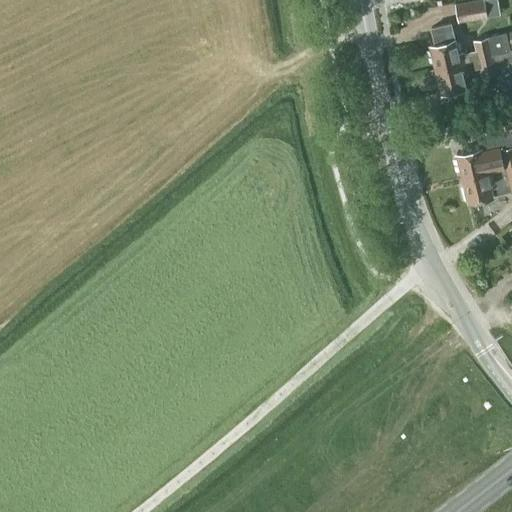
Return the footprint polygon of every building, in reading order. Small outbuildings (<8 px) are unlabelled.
[(488,17),(484,0),(467,0),(454,2),(458,22),(488,17)] [(505,51),(511,47),(511,29),(474,39),(477,49),(464,52),(463,50),(458,51),(455,38),(430,45),(436,68),(505,51)] [(487,89),(511,82),(509,70),(511,69),(511,47),(505,51),(493,54),(436,68),(442,92),(467,85),(464,73),(469,72),(468,69),(481,66),(487,89)] [(481,148),(457,153),(462,177),(511,164),(511,135),(510,129),(507,113),(471,122),(475,136),(478,136),(481,148)] [(511,164),(462,177),(468,200),(493,194),(493,192),(511,188),(511,189),(511,164)]
